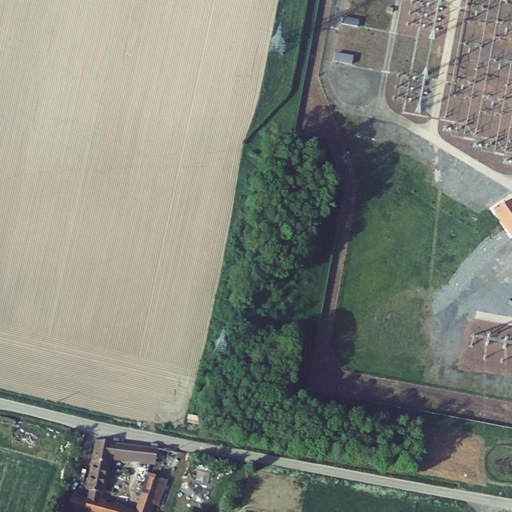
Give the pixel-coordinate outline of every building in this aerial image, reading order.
[(342,18),(340,25),(358,28),(359,20),(342,18)] [(335,54),(333,63),(351,66),(353,57),(335,54)] [(351,120),(350,136),(364,136),(365,121),(351,120)] [(430,148),(422,162),(440,171),(447,157),(430,148)] [(452,191),(467,166),(454,159),(439,184),(452,191)] [(511,197),(493,210),(511,237),(511,235),(511,197)] [(149,475),(138,511),(101,501),(109,457),(153,463),(155,450),(100,441),(91,491),(93,492),(92,498),(89,511),(153,511),(156,505),(161,507),(169,481),(149,475)] [(89,511),(92,498),(76,495),(73,511),(74,511),(89,511)]
